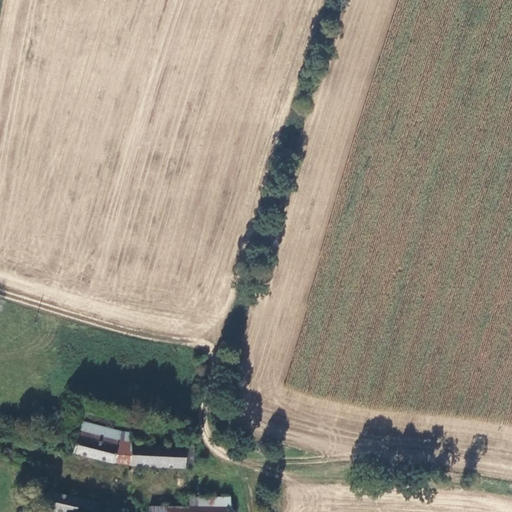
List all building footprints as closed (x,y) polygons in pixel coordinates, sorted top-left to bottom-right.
[(110,461),(119,432),(83,421),(74,451),(110,461)] [(131,434),(119,432),(110,461),(128,466),(130,444),(131,434)] [(182,463),(183,447),(130,444),(128,466),(182,467),(182,463)] [(192,448),(183,447),(182,463),(192,463),(192,448)] [(47,491),(44,509),(56,511),(124,511),(113,511),(98,507),(98,502),(47,491)] [(189,496),(189,506),(228,507),(228,497),(189,496)]
